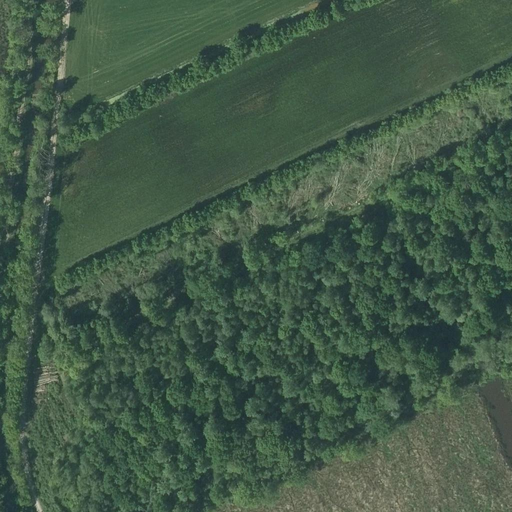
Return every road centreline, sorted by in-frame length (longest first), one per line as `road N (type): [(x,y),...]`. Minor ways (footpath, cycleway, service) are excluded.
road 1 (track): [(26,361),(511,135)]
road 2 (track): [(38,511),(24,470),(24,384),(66,0)]
road 3 (track): [(30,0),(0,244)]
